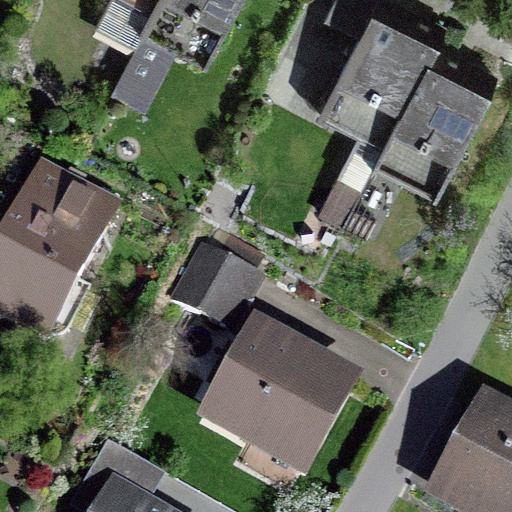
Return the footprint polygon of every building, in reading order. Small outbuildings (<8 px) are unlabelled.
[(128,0),(154,13),(160,0),(128,0)] [(160,0),(154,13),(144,31),(206,63),(238,0),(160,0)] [(358,37),(318,116),(382,146),(434,46),(443,29),(386,0),(332,0),(323,19),(358,37)] [(511,44),(511,15),(480,0),(470,0),(459,21),(511,47),(511,44)] [(511,0),(480,0),(511,15),(511,0)] [(434,46),(382,146),(373,164),(436,196),(495,78),(434,46)] [(39,174),(0,247),(0,314),(15,322),(22,309),(55,326),(114,214),(39,174)] [(224,330),(254,276),(202,247),(172,300),(224,330)] [(298,461),(340,387),(261,343),(219,417),(298,461)] [(511,511),(511,431),(491,419),(450,493),(465,502),(459,511),(511,511)] [(148,511),(116,493),(104,511),(148,511)]
